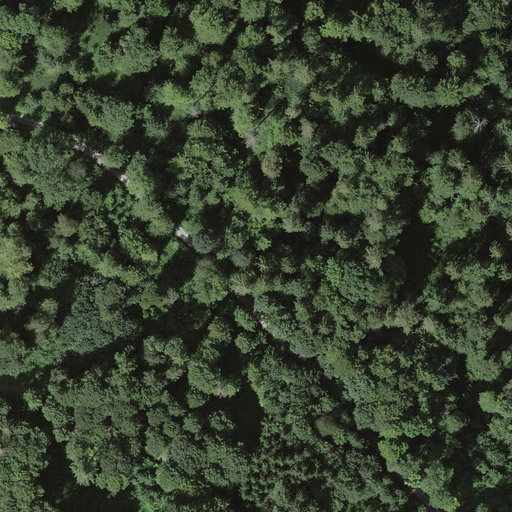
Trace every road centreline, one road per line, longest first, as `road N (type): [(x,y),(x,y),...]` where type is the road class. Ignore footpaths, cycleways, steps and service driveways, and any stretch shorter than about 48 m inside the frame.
road 1 (track): [(439,511),(391,463),(346,398),(157,206),(63,133),(0,116)]
road 2 (track): [(252,0),(297,18),(511,191)]
road 3 (track): [(0,387),(39,391),(90,415),(235,511)]
